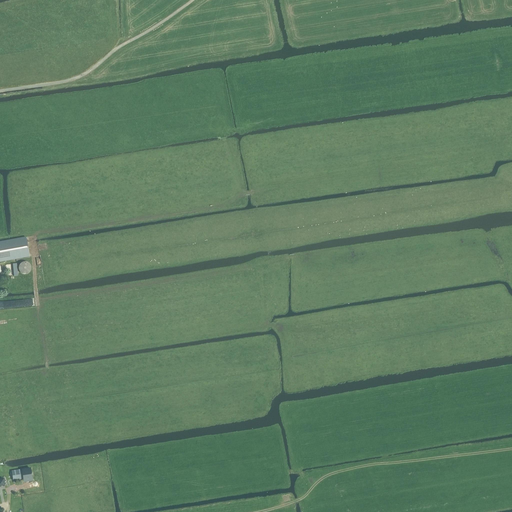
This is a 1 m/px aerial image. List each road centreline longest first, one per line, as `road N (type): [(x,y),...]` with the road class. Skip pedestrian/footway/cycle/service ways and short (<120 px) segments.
road 1 (track): [(258,511),(357,466),(511,448)]
road 2 (track): [(0,91),(83,75),(191,0)]
